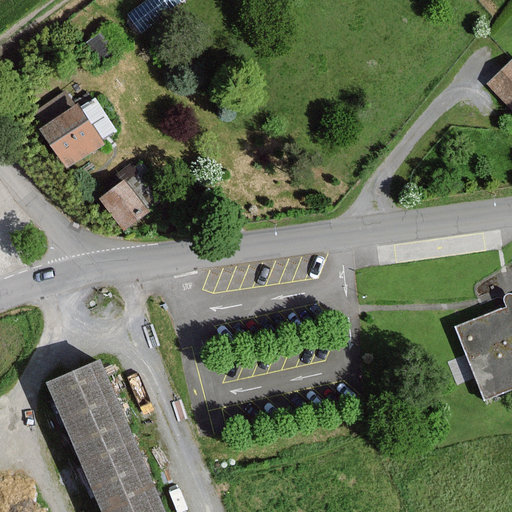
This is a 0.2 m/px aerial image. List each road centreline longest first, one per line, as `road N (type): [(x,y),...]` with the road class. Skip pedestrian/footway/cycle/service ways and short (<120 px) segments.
road 1 (unclassified): [(87,269),(511,210)]
road 2 (unclassified): [(0,160),(87,269)]
